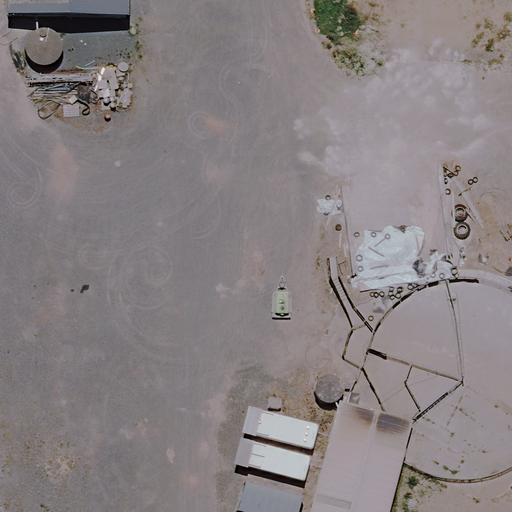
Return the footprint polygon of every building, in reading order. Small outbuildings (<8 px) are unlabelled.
[(125,0),(3,0),(4,21),(125,23),(125,0)] [(485,100),(425,0),(365,0),(353,8),(428,134),(485,100)] [(479,250),(454,195),(340,247),(366,302),(479,250)] [(361,350),(266,305),(229,381),(324,427),(361,350)] [(384,511),(402,445),(330,426),(307,511),(384,511)] [(262,443),(190,448),(193,486),(264,481),(262,443)]
